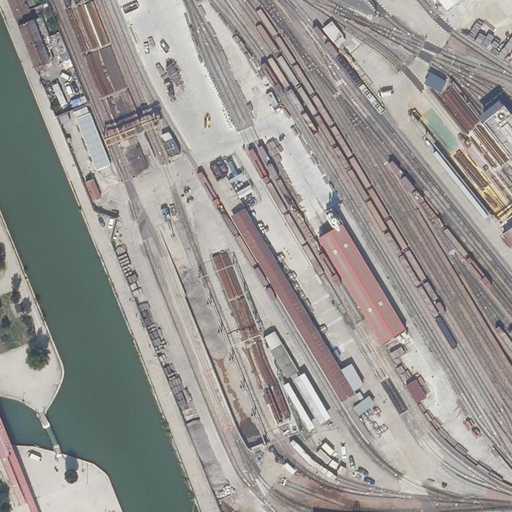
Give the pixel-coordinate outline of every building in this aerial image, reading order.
[(53,47),(63,43),(61,36),(50,40),(41,18),(36,20),(35,20),(33,21),(27,7),(26,3),(33,0),(8,0),(36,68),(37,67),(39,71),(44,69),(42,65),(53,61),(48,48),(53,47)] [(432,0),(443,15),(463,0),(432,0)] [(333,24),(325,30),(334,43),(343,37),(333,24)] [(424,82),(434,88),(441,77),(431,71),(424,82)] [(511,114),(506,107),(500,112),(491,118),(485,123),(511,157),(511,114)] [(89,108),(74,113),(91,171),(107,167),(89,108)] [(174,140),(164,143),(170,159),(180,155),(174,140)] [(511,163),(507,158),(501,162),(486,173),(511,206),(511,163)] [(91,200),(101,200),(95,181),(86,185),(91,200)] [(226,214),(337,400),(350,392),(238,206),(226,214)] [(317,240),(371,329),(396,314),(342,224),(317,240)] [(511,249),(511,224),(499,234),(511,249)] [(385,360),(375,344),(373,345),(370,347),(379,363),(385,360)] [(270,352),(285,378),(296,372),(280,345),(270,352)] [(404,385),(416,403),(426,396),(414,378),(404,385)] [(357,415),(374,405),(369,396),(352,406),(357,415)]
